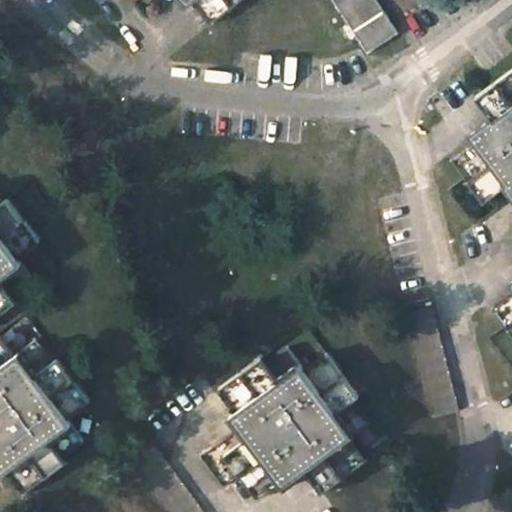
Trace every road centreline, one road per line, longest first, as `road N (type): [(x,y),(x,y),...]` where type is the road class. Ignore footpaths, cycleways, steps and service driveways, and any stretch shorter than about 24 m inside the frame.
road 1 (residential): [(463,511),(480,436),(390,91)]
road 2 (residential): [(390,91),(323,106),(147,84),(104,64),(36,0)]
road 3 (residential): [(508,0),(390,91)]
